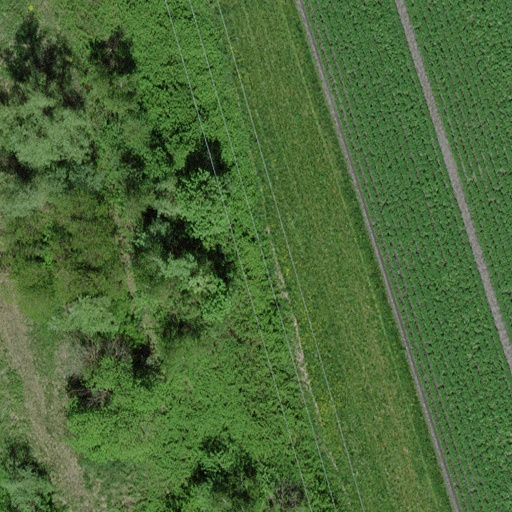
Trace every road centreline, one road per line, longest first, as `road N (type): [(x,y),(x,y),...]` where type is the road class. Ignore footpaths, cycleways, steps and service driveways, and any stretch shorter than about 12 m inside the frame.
road 1 (track): [(38,0),(162,394),(153,447),(119,455)]
road 2 (track): [(83,511),(0,228)]
